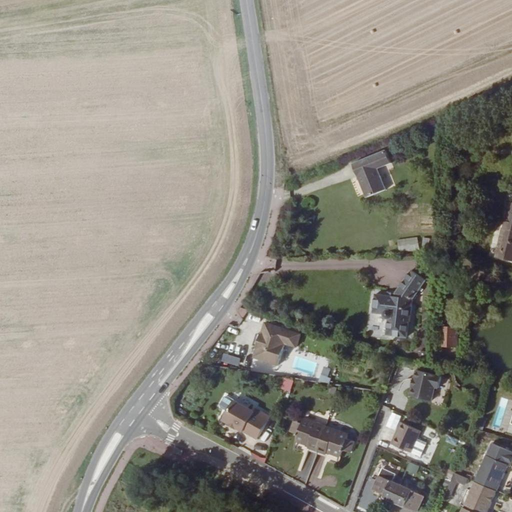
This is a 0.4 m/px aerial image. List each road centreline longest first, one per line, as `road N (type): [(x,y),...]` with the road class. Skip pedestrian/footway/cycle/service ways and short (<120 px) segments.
road 1 (tertiary): [(142,409),(195,342),(258,237),(266,149),(246,0)]
road 2 (residential): [(142,409),(333,511)]
